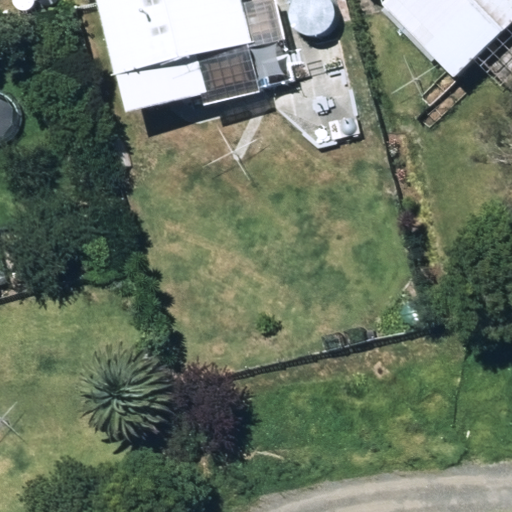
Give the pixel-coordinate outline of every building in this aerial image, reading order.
[(12,0),(15,10),(57,0),(12,0)] [(103,0),(129,102),(133,101),(143,138),(215,119),(217,126),(274,113),(263,67),(295,58),(283,12),(253,19),(248,0),(103,0)] [(511,0),(405,0),(387,19),(465,97),(506,57),(511,63),(511,0)] [(156,349),(150,301),(111,306),(117,354),(156,349)] [(14,391),(41,386),(36,356),(9,362),(14,391)] [(144,511),(137,475),(107,482),(113,511),(144,511)]
